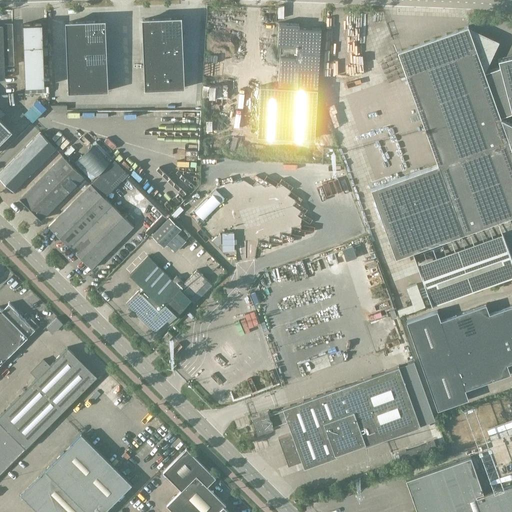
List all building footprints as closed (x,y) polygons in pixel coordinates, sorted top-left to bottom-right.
[(181,17),(141,19),(144,89),(184,87),(181,17)] [(105,21),(65,22),(68,92),(107,90),(105,21)] [(280,46),(278,80),(277,86),(259,85),(257,136),(314,139),(320,28),(299,27),(299,23),(278,22),(277,46),(280,46)] [(42,23),(23,24),(25,87),(44,86),(42,23)] [(12,24),(0,24),(0,79),(5,79),(4,65),(13,65),(12,24)] [(511,215),(511,123),(501,119),(500,117),(511,113),(511,115),(511,55),(497,59),(499,67),(484,72),(468,27),(467,26),(397,51),(437,164),(370,188),(395,257),(412,251),(431,304),(511,275),(511,260),(498,221),(511,215)] [(327,56),(326,69),(339,69),(340,56),(327,56)] [(27,110),(36,119),(50,104),(41,95),(27,110)] [(0,141),(11,130),(0,118),(0,141)] [(0,170),(0,177),(12,189),(54,147),(39,131),(0,170)] [(19,196),(40,217),(47,210),(83,175),(61,154),(19,196)] [(205,222),(234,190),(232,188),(235,185),(226,178),(195,212),(205,222)] [(54,217),(47,224),(68,245),(111,203),(90,182),(54,217)] [(132,225),(111,203),(68,245),(90,267),(132,225)] [(168,216),(150,234),(162,245),(179,227),(168,216)] [(146,254),(128,272),(141,285),(125,302),(153,330),(166,317),(168,319),(175,312),(176,313),(183,306),(183,305),(190,297),(189,297),(207,278),(196,268),(183,281),(175,274),(171,279),(146,254)] [(437,308),(406,319),(438,409),(469,398),(465,389),(510,372),(507,363),(511,361),(511,303),(489,312),(485,302),(440,318),(437,308)] [(0,363),(35,329),(9,303),(2,310),(0,308),(0,363)] [(160,337),(164,341),(171,334),(167,330),(160,337)] [(0,413),(0,472),(21,451),(20,450),(24,446),(25,447),(96,376),(67,347),(49,365),(43,359),(32,370),(38,376),(0,413)] [(267,411),(250,417),(256,433),(272,427),(287,421),(291,432),(277,437),(287,465),(300,460),(303,466),(419,425),(398,365),(343,385),(342,383),(336,385),(336,387),(282,407),(282,408),(267,414),(267,411)] [(270,370),(272,381),(282,379),(279,368),(270,370)] [(81,433),(34,480),(20,495),(37,511),(102,511),(131,483),(81,433)] [(399,460),(435,448),(432,440),(397,453),(399,460)] [(229,511),(223,506),(225,504),(225,503),(209,488),(216,481),(216,480),(213,478),(215,476),(186,447),(163,471),(172,480),(181,489),(166,504),(174,511),(229,511)] [(481,511),(476,496),(470,478),(477,475),(470,456),(405,479),(417,511),(481,511)] [(511,511),(511,483),(476,496),(481,511),(511,511)]
